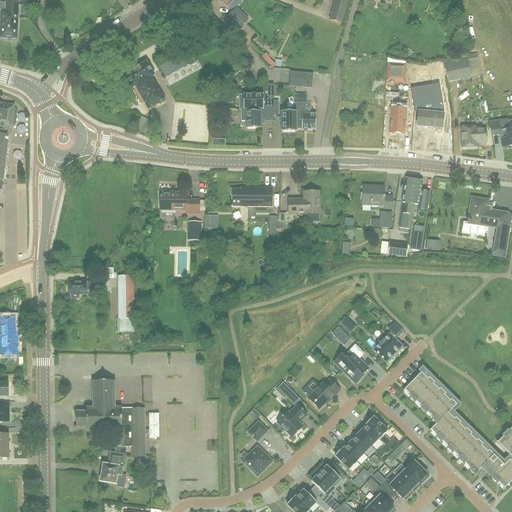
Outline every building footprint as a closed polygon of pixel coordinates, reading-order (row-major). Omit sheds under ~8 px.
[(17,39),(18,0),(6,0),(6,10),(1,10),(0,39),(17,39)] [(341,23),(348,0),(335,0),(330,20),(341,23)] [(233,12),(226,19),(238,31),(248,20),(235,9),(233,12)] [(166,77),(197,59),(193,52),(191,48),(160,65),(162,70),(166,77)] [(148,110),(164,100),(151,78),(154,76),(146,61),(124,74),(132,88),(134,87),(143,102),(148,110)] [(467,61),(445,66),(448,83),(460,80),(470,78),(467,61)] [(402,75),(403,65),(388,64),(386,82),(404,83),(405,75),(402,75)] [(296,87),(302,88),(302,81),(312,81),(313,74),(290,72),(289,87),(296,87)] [(439,83),(411,88),(415,112),(418,113),(417,126),(429,128),(442,129),(443,115),(444,110),(439,83)] [(241,110),(246,110),(246,109),(274,109),(274,108),(274,97),(264,97),(264,95),(239,95),(239,110),(241,110)] [(296,130),(302,129),(316,129),(316,114),(305,114),(305,102),(295,103),(296,112),(296,130)] [(0,179),(3,180),(7,141),(9,128),(12,129),(12,127),(15,124),(17,112),(14,108),(14,106),(1,104),(1,103),(0,103),(0,179)] [(120,120),(130,122),(133,111),(123,108),(120,120)] [(261,129),(261,121),(265,121),(265,122),(274,122),(274,116),(274,114),(279,114),(279,108),(274,108),(274,109),(246,109),(246,110),(241,110),(241,122),(246,122),(246,129),(261,129)] [(391,116),(390,133),(391,133),(397,134),(402,134),(403,134),(404,125),(405,125),(406,116),(406,112),(406,110),(391,109),(391,116)] [(296,132),(296,130),(296,112),(281,112),(281,116),(281,132),(296,132)] [(499,120),(499,121),(489,122),(491,136),(500,135),(502,147),(511,145),(511,129),(509,130),(508,119),(499,120)] [(486,143),(485,129),(476,129),(476,127),(460,128),(461,148),(477,148),(477,143),(486,143)] [(400,214),(398,228),(409,230),(411,215),(406,214),(407,208),(410,208),(410,204),(411,204),(412,193),(411,193),(413,180),(405,179),(402,203),(400,214)] [(407,208),(406,214),(411,215),(413,205),(418,205),(417,210),(426,211),(429,193),(421,192),(422,182),(413,180),(411,193),(412,193),(411,204),(410,204),(410,208),(407,208)] [(392,202),(392,196),(384,196),(384,188),(371,188),(371,186),(362,186),(362,206),(383,206),(383,210),(392,210),(392,202)] [(231,208),(273,207),(273,187),(263,187),(240,188),(240,189),(231,190),(231,208)] [(199,214),(199,201),(187,201),(187,193),(160,193),(160,211),(187,211),(187,214),(199,214)] [(305,215),(319,214),(318,193),(304,193),(304,201),(298,201),(288,201),(289,214),(305,214),(305,215)] [(467,223),(467,225),(471,225),(486,227),(497,229),(492,257),(505,259),(510,226),(511,214),(495,212),(491,211),(491,207),(487,206),(488,201),(471,198),(468,220),(467,220),(467,223)] [(380,212),(380,220),(372,219),(372,228),(379,228),(392,229),(392,212),(380,212)] [(286,233),(286,229),(286,214),(279,214),(278,229),(277,229),(277,233),(286,233)] [(218,217),(205,217),(205,230),(218,230),(218,217)] [(188,233),(188,241),(200,241),(200,233),(201,222),(189,222),(188,233)] [(422,233),(413,232),(411,249),(420,250),(422,233)] [(437,242),(426,241),(426,250),(436,250),(437,242)] [(388,256),(406,257),(408,244),(389,242),(388,256)] [(119,319),(133,319),(132,276),(118,276),(118,279),(118,289),(119,319)] [(68,293),(69,293),(69,294),(71,294),(71,299),(79,299),(79,295),(85,295),(85,291),(94,291),(94,282),(69,282),(69,287),(68,287),(68,293)] [(0,355),(18,355),(18,335),(15,335),(15,318),(0,317),(0,355)] [(386,362),(401,347),(394,340),(396,337),(397,338),(403,332),(394,323),(388,329),(392,333),(390,335),(389,335),(385,339),(383,338),(377,344),(378,346),(374,351),(386,362)] [(349,351),(353,355),(347,361),(341,355),(334,363),(355,385),(363,376),(362,375),(365,372),(368,369),(359,360),(364,354),(355,345),(349,351)] [(511,428),(508,432),(507,431),(508,432),(497,443),(496,442),(511,458),(504,466),(450,412),(457,405),(427,376),(429,373),(422,366),(418,371),(421,373),(403,391),(403,392),(404,391),(415,402),(414,403),(415,403),(416,402),(426,413),(425,414),(426,414),(427,413),(437,423),(435,426),(430,430),(429,431),(429,432),(431,431),(441,441),(440,442),(441,443),(442,442),(452,452),(451,453),(452,454),(453,453),(464,463),(462,464),(463,465),(464,464),(475,475),(474,476),(476,475),(483,468),(486,471),(485,472),(486,473),(487,472),(487,473),(488,474),(488,475),(489,474),(492,478),(491,479),(492,479),(493,478),(504,489),(503,490),(503,491),(511,481),(511,428)] [(313,381),(302,392),(308,399),(319,410),(325,404),(326,405),(340,391),(330,381),(325,385),(323,384),(320,387),(313,381)] [(0,396),(8,396),(8,383),(0,382),(0,396)] [(126,456),(126,448),(132,448),(132,457),(145,457),(145,434),(144,430),(144,409),(130,409),(130,412),(125,412),(125,410),(122,410),(122,408),(116,408),(115,382),(92,383),(92,409),(86,409),(86,412),(76,412),(76,411),(76,419),(76,428),(77,428),(77,427),(86,427),(86,430),(114,429),(115,447),(115,454),(110,453),(107,465),(102,464),(99,481),(117,484),(117,488),(124,489),(126,476),(121,475),(122,468),(121,467),(125,456),(126,456)] [(300,400),(283,383),(275,391),(284,399),(285,398),(294,406),(300,400)] [(307,415),(297,406),(289,414),(287,412),(277,423),(293,438),(303,428),(298,423),(300,421),(307,415)] [(0,422),(9,423),(8,408),(0,408),(0,422)] [(153,414),(149,414),(149,430),(144,430),(145,434),(149,434),(149,438),(156,438),(159,438),(159,414),(153,414)] [(365,425),(380,440),(388,432),(386,430),(387,429),(384,425),(382,426),(373,417),(365,425)] [(257,442),(267,432),(258,423),(248,433),(257,442)] [(380,440),(365,425),(365,426),(366,426),(359,434),(372,447),(379,439),(380,440)] [(0,446),(9,446),(9,434),(0,433),(0,446)] [(372,447),(359,434),(351,442),(364,454),(372,447)] [(386,445),(388,448),(392,452),(399,445),(393,438),(386,445)] [(399,447),(391,455),(395,460),(404,451),(409,446),(405,441),(399,447)] [(364,454),(351,442),(344,449),(343,448),(343,449),(357,463),(358,463),(357,462),(364,454)] [(9,446),(0,446),(0,458),(9,459),(9,446)] [(272,462),(257,447),(243,462),(257,477),(272,462)] [(357,463),(343,449),(335,457),(344,466),(343,467),(347,470),(348,469),(349,471),(357,463)] [(391,455),(387,459),(392,463),(395,460),(391,455)] [(405,470),(421,485),(429,477),(414,462),(405,470)] [(327,466),(319,474),(335,490),(347,478),(339,470),(338,469),(334,473),(327,466)] [(405,470),(397,478),(411,491),(413,493),(421,485),(405,470)] [(377,473),(373,477),(381,486),(385,482),(386,481),(377,473)] [(331,494),(335,490),(319,474),(311,482),(322,493),(318,496),(327,505),(334,498),(331,494)] [(362,483),(358,478),(353,483),(357,487),(362,483)] [(410,492),(411,491),(397,478),(389,487),(402,500),(403,499),(405,501),(412,494),(410,492)] [(379,488),(371,479),(366,484),(375,492),(376,491),(379,488)] [(303,490),(296,498),(309,510),(316,503),(324,511),(326,511),(330,508),(327,505),(318,496),(314,500),(303,490)] [(352,494),(349,497),(354,502),(357,499),(352,494)] [(394,509),(380,496),(372,504),(380,511),(394,511),(395,511),(393,509),(394,509)] [(309,510),(296,498),(295,497),(287,505),(293,511),(308,511),(310,511),(309,510)] [(344,503),(337,510),(339,511),(350,511),(351,511),(344,503)]
